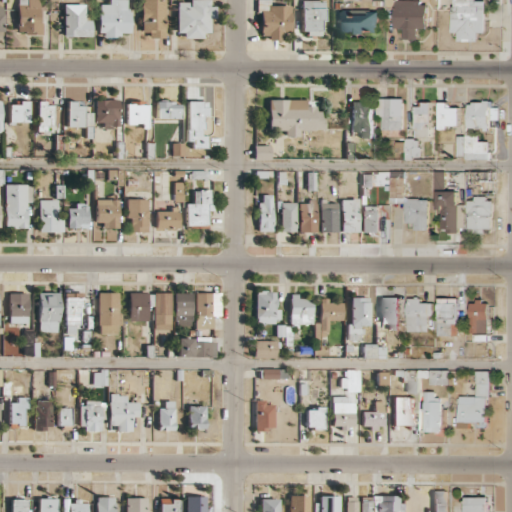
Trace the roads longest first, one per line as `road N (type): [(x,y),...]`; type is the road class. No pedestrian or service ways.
road 1 (residential): [(511,68),(0,65)]
road 2 (residential): [(235,511),(237,0)]
road 3 (residential): [(0,262),(511,264)]
road 4 (residential): [(0,462),(511,463)]
